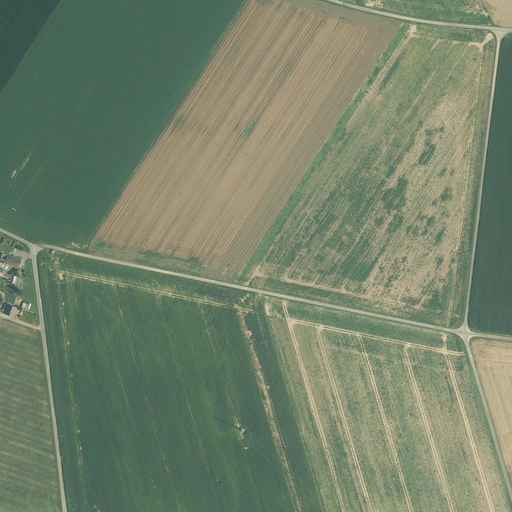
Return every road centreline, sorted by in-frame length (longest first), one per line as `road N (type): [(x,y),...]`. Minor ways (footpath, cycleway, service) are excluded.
road 1 (unclassified): [(32,245),(464,332)]
road 2 (unclassified): [(500,29),(464,332)]
road 3 (unclassified): [(65,511),(32,245)]
road 4 (unclassified): [(500,29),(331,0)]
road 5 (unclassified): [(464,332),(511,496)]
